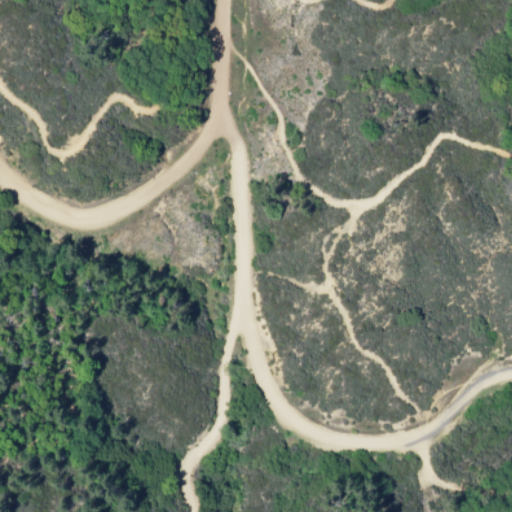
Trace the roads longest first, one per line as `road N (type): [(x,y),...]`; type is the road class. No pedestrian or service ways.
road 1 (track): [(215,35),(277,107),(295,166),(340,205),(380,196),(456,137),(511,157),(373,6),(289,0)]
road 2 (residential): [(511,373),(476,385),(414,438),(350,442),(294,425),(272,404),(254,364),(242,307),(236,150),(217,118)]
road 3 (track): [(176,0),(150,3),(188,35),(166,57),(154,112),(127,112),(110,100),(71,147),(43,157),(31,124),(0,93)]
road 4 (tertiary): [(0,182),(35,208),(88,220),(163,184),(217,118)]
road 5 (residential): [(190,511),(182,469),(219,420),(224,364),(242,307)]
